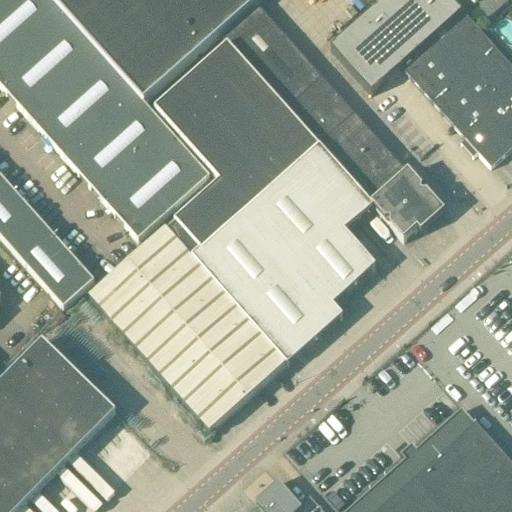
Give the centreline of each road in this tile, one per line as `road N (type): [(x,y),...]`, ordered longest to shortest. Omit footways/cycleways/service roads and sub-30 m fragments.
road 1 (unclassified): [(186,511),(511,221)]
road 2 (unknown): [(423,300),(511,401)]
